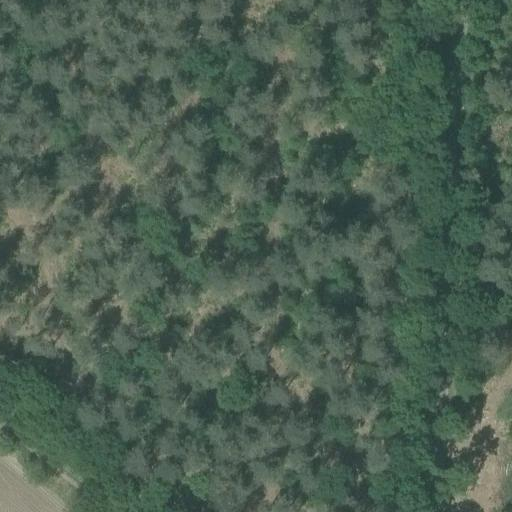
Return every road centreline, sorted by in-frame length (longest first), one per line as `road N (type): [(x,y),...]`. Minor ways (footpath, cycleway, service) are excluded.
road 1 (unclassified): [(437,511),(461,0)]
road 2 (track): [(109,511),(0,427)]
